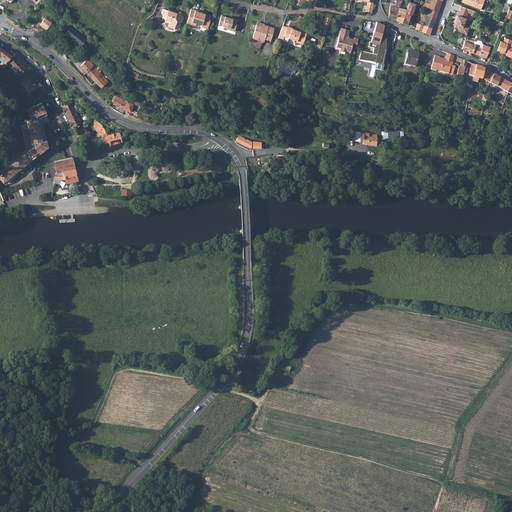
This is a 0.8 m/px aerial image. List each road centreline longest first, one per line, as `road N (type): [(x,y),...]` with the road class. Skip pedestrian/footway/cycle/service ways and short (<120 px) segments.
road 1 (tertiary): [(213,136),(241,167),(246,337),(219,387),(105,511)]
road 2 (track): [(511,333),(339,302),(310,327),(261,401)]
road 3 (tertiary): [(0,26),(51,54),(128,123),(213,136)]
road 4 (track): [(248,425),(443,483)]
road 5 (residential): [(377,0),(379,18),(511,80)]
road 6 (residential): [(0,37),(44,80),(85,172)]
road 7 (track): [(443,483),(462,424),(511,358)]
road 8 (residential): [(213,136),(201,146),(111,152),(85,172)]
